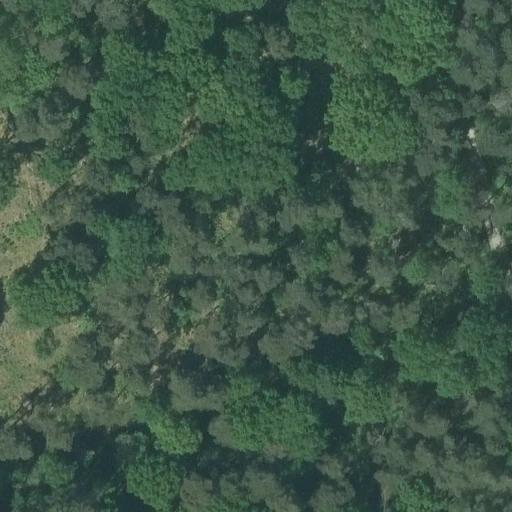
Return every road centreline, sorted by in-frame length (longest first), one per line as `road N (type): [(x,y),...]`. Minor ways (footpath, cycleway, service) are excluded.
road 1 (track): [(0,451),(511,331)]
road 2 (track): [(446,0),(511,275)]
